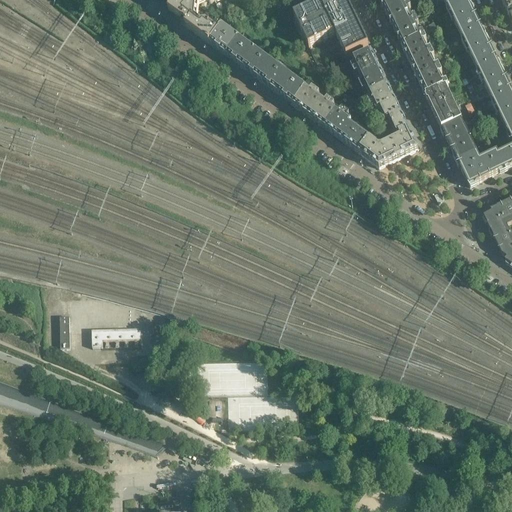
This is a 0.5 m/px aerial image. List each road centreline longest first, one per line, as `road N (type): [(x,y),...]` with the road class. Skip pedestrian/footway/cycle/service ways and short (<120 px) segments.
road 1 (residential): [(444,232),(122,0)]
road 2 (residential): [(359,0),(461,210)]
